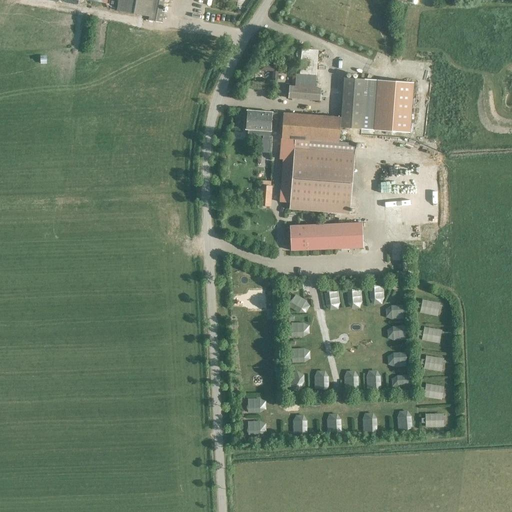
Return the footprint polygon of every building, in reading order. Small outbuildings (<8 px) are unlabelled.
[(119,0),(117,11),(149,17),(148,21),(162,23),(163,13),(161,12),(162,0),(119,0)] [(315,89),(316,76),(319,52),(302,50),(300,75),(296,74),(295,87),(289,86),(288,99),(320,101),(321,89),(315,89)] [(360,129),(409,131),(413,82),(363,80),(343,79),(341,118),(283,114),(281,138),(339,143),(340,128),(360,129)] [(248,130),(247,135),(263,136),(263,139),(262,139),(261,152),(269,153),(270,139),(265,139),(265,136),(270,137),(271,132),(276,132),(277,113),(272,113),(247,110),(246,130),(248,130)] [(289,147),(281,146),(281,155),(288,156),(289,147)] [(289,208),(350,213),(354,153),(294,149),(289,208)] [(363,248),(362,223),(289,226),(290,251),(363,248)]
